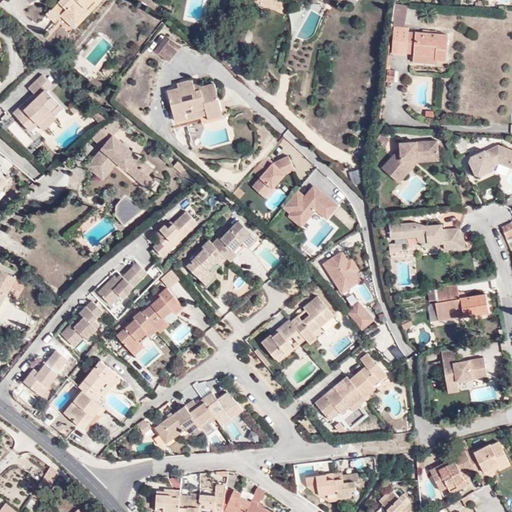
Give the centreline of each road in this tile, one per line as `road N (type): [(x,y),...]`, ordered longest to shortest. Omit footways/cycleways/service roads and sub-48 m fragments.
road 1 (residential): [(511,418),(426,432),(411,359)]
road 2 (residential): [(101,491),(134,469),(236,457)]
road 3 (secondary): [(101,491),(0,407)]
road 4 (residential): [(306,451),(223,353)]
